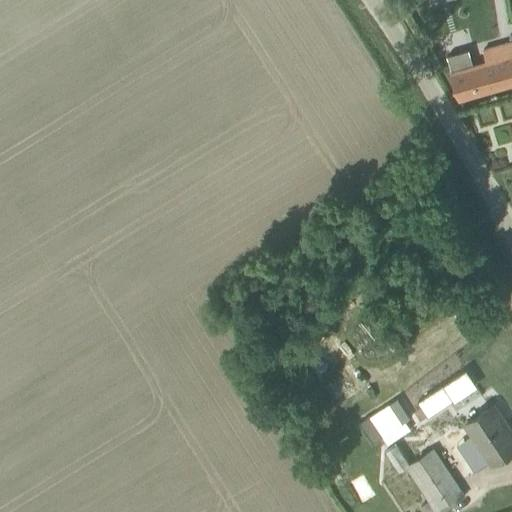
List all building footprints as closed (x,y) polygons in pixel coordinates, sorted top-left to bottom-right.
[(460,99),(511,83),(511,41),(483,49),(486,60),(473,64),(468,49),(447,55),(460,99)] [(465,370),(418,401),(427,416),(475,384),(465,370)] [(364,417),(384,448),(405,435),(385,403),(364,417)] [(511,432),(494,405),(465,424),(492,464),(511,450),(511,432)] [(429,500),(435,511),(440,511),(466,496),(432,447),(410,462),(405,466),(429,500)] [(429,500),(420,506),(423,511),(432,511),(435,511),(429,500)]
